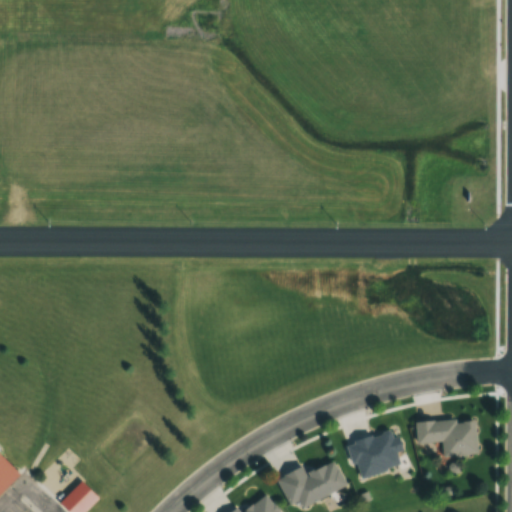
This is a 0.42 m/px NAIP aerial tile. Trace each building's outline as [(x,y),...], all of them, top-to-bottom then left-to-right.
[(473,418),(413,421),(414,443),(440,442),(441,456),(475,454),(473,418)] [(344,442),(350,464),(354,463),(358,477),(398,465),(395,452),(399,450),(393,429),(344,442)] [(0,492),(16,477),(0,460),(0,492)] [(303,472),(300,467),(275,477),(287,505),(297,502),(298,505),(343,486),(333,460),(303,472)] [(81,511),(90,503),(75,489),(54,511),(81,511)] [(278,511),(264,493),(238,511),(235,507),(228,511),(278,511)]
